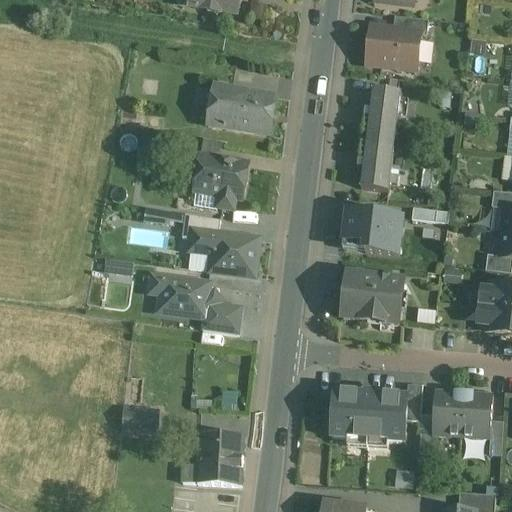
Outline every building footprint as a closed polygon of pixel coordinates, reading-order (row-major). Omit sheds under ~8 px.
[(194,0),(192,9),(205,11),(208,15),(215,16),(218,14),(236,17),(238,0),(194,0)] [(374,0),(374,4),(414,9),(415,0),(374,0)] [(429,24),(395,20),(393,33),(421,37),(421,38),(427,39),(429,24)] [(393,33),(371,31),(367,67),(417,73),(421,38),(421,37),(393,33)] [(276,99),(213,88),(207,128),(271,139),(276,99)] [(401,96),(374,92),(370,117),(398,121),(401,96)] [(398,121),(370,117),(367,142),(395,146),(398,121)] [(159,137),(143,134),(142,148),(158,152),(159,137)] [(395,146),(367,142),(364,167),(392,170),(395,146)] [(247,169),(220,164),(221,162),(201,159),(195,196),(219,200),(217,211),(234,214),(237,199),(242,200),(247,169)] [(511,159),(509,159),(505,162),(503,179),(506,183),(511,183),(511,159)] [(392,170),(364,167),(361,192),(389,195),(392,170)] [(511,196),(494,195),(492,210),(506,212),(511,212),(511,196)] [(511,212),(506,212),(503,236),(511,236),(511,212)] [(344,215),(340,249),(360,251),(359,260),(398,264),(403,222),(344,215)] [(181,227),(148,221),(147,235),(180,241),(181,227)] [(203,233),(184,231),(180,258),(197,261),(196,264),(198,264),(203,233)] [(259,241),(203,233),(198,264),(197,272),(254,280),(259,241)] [(511,236),(503,236),(499,259),(499,260),(511,261),(511,236)] [(511,273),(511,261),(499,260),(499,259),(488,258),(486,274),(511,277),(511,273)] [(103,273),(132,278),(134,266),(105,261),(103,273)] [(162,301),(160,318),(210,324),(215,284),(153,276),(150,299),(162,301)] [(404,285),(348,278),(343,321),(399,328),(404,285)] [(511,289),(490,287),(489,293),(482,292),(478,327),(485,328),(484,335),(511,338),(511,289)] [(220,411),(238,410),(237,391),(219,392),(220,411)] [(333,394),(329,443),(402,449),(406,400),(333,394)] [(449,395),(449,396),(436,395),(433,439),(461,441),(464,396),(449,395)] [(493,399),(479,398),(479,397),(464,396),(461,441),(490,442),(493,399)] [(184,408),(129,405),(129,430),(184,433),(184,408)] [(247,434),(200,430),(195,482),(241,485),(247,434)] [(494,511),(496,499),(460,497),(458,511),(494,511)]
